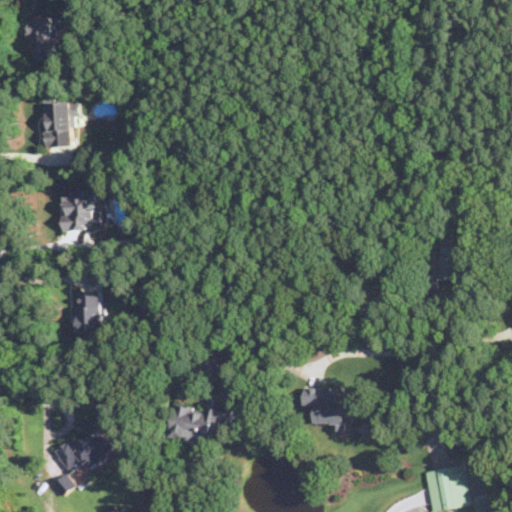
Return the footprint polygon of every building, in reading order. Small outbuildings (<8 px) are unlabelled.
[(56,27),(82,26),(81,9),(63,10),(63,15),(31,16),(32,58),(57,57),(56,27)] [(75,145),(76,114),(82,114),(82,99),(48,98),(47,144),(75,145)] [(64,188),(65,228),(103,227),(102,188),(64,188)] [(442,236),(442,277),(461,277),(461,236),(442,236)] [(107,330),(107,289),(80,289),(80,330),(107,330)] [(342,384),(306,384),(306,403),(317,404),(317,421),(334,421),(334,428),(346,428),(346,421),(355,421),(356,395),(342,395),(342,384)] [(238,400),(207,396),(206,407),(173,402),(169,436),(193,440),(193,441),(217,444),(220,418),(235,420),(238,400)] [(91,468),(119,449),(101,424),(76,442),(72,436),(56,448),(70,468),(83,458),(91,468)] [(473,503),(465,462),(428,469),(435,510),(473,503)] [(56,481),(66,494),(79,484),(69,471),(56,481)] [(476,498),(477,511),(490,511),(489,497),(476,498)]
